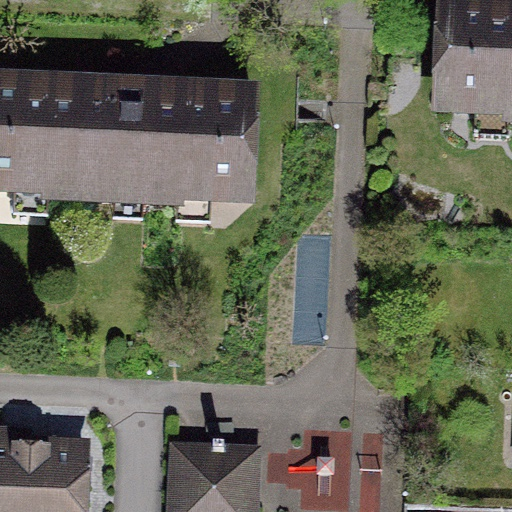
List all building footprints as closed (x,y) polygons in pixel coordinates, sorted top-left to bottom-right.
[(511,125),(511,4),(427,2),(424,123),(511,125)] [(0,206),(250,216),(255,90),(142,85),(0,79),(0,206)] [(511,401),(493,401),(490,462),(511,463),(511,401)] [(249,511),(253,441),(161,438),(158,511),(249,511)] [(0,511),(86,511),(90,446),(0,442),(0,511)]
